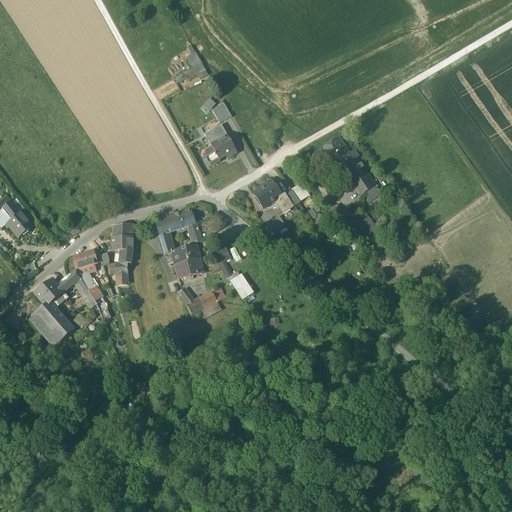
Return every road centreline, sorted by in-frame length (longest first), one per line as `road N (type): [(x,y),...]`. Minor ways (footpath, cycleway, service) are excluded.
road 1 (tertiary): [(208,202),(511,445)]
road 2 (unclassified): [(208,202),(511,24)]
road 3 (tertiary): [(0,310),(110,221),(208,202)]
